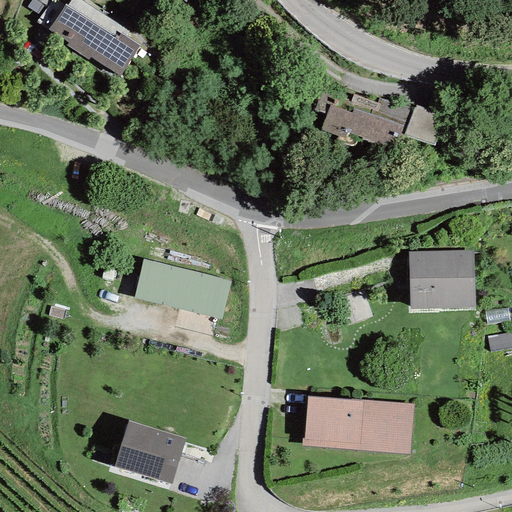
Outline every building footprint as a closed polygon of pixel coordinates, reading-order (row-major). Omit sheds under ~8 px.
[(38,14),(43,6),(34,0),(32,0),(27,7),(38,14)] [(48,29),(48,30),(68,43),(66,46),(88,60),(91,58),(120,76),(140,46),(125,36),(129,31),(80,0),(71,0),(67,6),(65,4),(64,6),(55,0),(51,0),(37,22),(48,29)] [(397,150),(405,134),(414,109),(378,98),(377,103),(353,94),(351,100),(322,89),(315,109),(326,113),(320,130),(346,139),(348,132),(397,150)] [(415,106),(414,109),(405,134),(433,144),(443,116),(415,106)] [(473,251),(408,252),(410,310),(475,307),(473,251)] [(230,282),(143,259),(134,298),(221,320),(230,282)] [(304,439),(302,439),(301,446),(409,454),(413,405),(307,397),(304,439)] [(185,439),(128,421),(113,467),(171,485),(185,439)]
